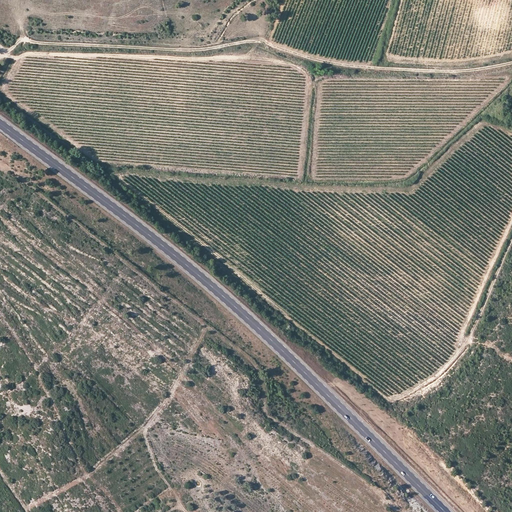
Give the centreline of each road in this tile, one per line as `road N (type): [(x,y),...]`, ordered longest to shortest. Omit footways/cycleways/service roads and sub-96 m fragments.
road 1 (primary): [(443,511),(193,271),(0,125)]
road 2 (track): [(27,41),(186,49),(255,41),(377,68),(511,62)]
